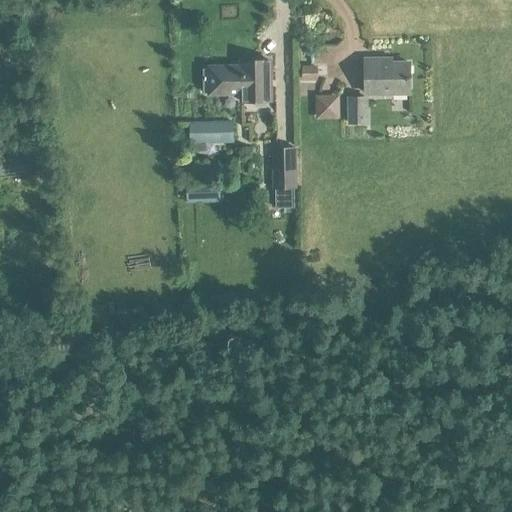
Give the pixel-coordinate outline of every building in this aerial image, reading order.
[(392,59),(365,59),(366,94),(410,93),(409,63),(392,63),(392,59)] [(269,60),(241,61),(241,67),(241,93),(241,101),(269,101),(269,60)] [(241,67),(209,67),(209,93),(241,93),(241,67)] [(368,95),(364,95),(347,96),(348,124),(368,124),(368,95)] [(337,109),(314,108),(314,131),(337,132),(337,109)] [(233,142),(232,121),(190,122),(191,143),(193,143),(194,151),(206,151),(205,143),(233,142)] [(272,189),(297,188),(296,147),(271,147),(272,189)] [(0,178),(28,175),(26,162),(32,162),(30,151),(24,152),(23,148),(6,150),(7,153),(0,153),(0,178)] [(39,174),(40,189),(50,189),(49,173),(39,174)] [(187,181),(187,203),(220,202),(220,181),(187,181)] [(295,189),(276,189),(276,209),(277,209),(285,209),(295,208),(296,208),(295,189)] [(186,318),(210,313),(209,307),(199,308),(199,304),(185,304),(186,318)]
